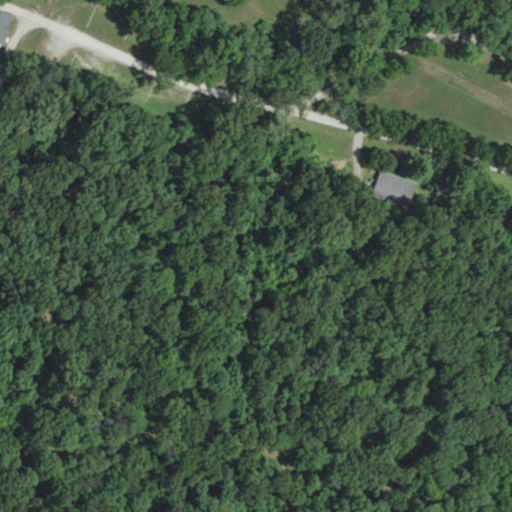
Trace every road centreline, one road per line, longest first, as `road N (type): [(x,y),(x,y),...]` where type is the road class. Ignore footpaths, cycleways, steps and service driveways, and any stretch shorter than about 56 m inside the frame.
road 1 (residential): [(511,170),(289,114),(0,16)]
road 2 (residential): [(289,114),(437,30)]
road 3 (residential): [(511,71),(437,30),(402,0)]
